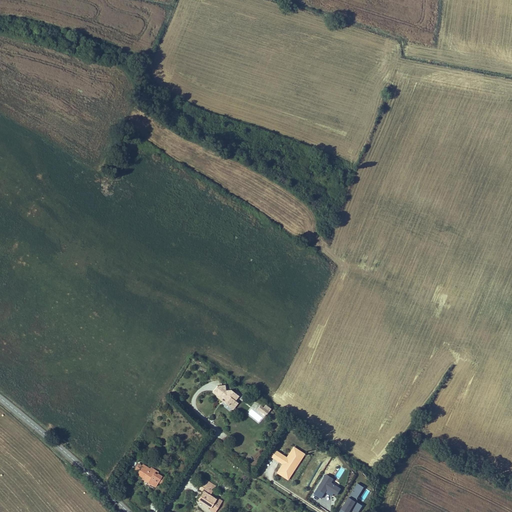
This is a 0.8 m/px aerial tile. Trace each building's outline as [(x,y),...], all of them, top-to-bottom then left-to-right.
[(224,401),(223,402),(226,404),(232,404),(235,400),(238,395),(234,392),(235,391),(232,389),(231,388),(225,389),(225,384),(217,385),(213,390),(218,394),(217,396),(221,399),(223,397),(226,399),(225,401),(224,401)] [(232,404),(226,404),(233,410),(238,403),(235,400),(232,404)] [(270,410),(261,403),(257,409),(266,416),(270,410)] [(286,458),(284,457),(282,460),(284,461),(282,464),(277,473),(284,478),(290,469),(292,470),(298,461),(296,460),(301,453),(293,448),(286,458)] [(284,457),(278,453),(274,459),(282,464),(284,461),(282,460),(284,457)] [(287,480),(304,454),(301,453),(296,460),(298,461),(292,470),(290,469),(284,478),(287,480)] [(145,467),(146,466),(138,460),(132,470),(139,474),(142,476),(141,478),(150,484),(150,483),(153,486),(156,481),(159,483),(163,478),(156,473),(156,474),(145,467)] [(157,471),(147,465),(146,466),(145,467),(156,474),(156,473),(157,471)] [(342,489),(332,483),(334,479),(326,474),(314,495),(322,499),(327,491),(337,497),(342,489)] [(209,505),(212,500),(214,497),(204,490),(207,485),(200,481),(197,486),(200,488),(196,496),(209,505)] [(357,483),(339,511),(350,511),(351,510),(353,511),(359,511),(364,506),(357,501),(365,488),(357,483)]
